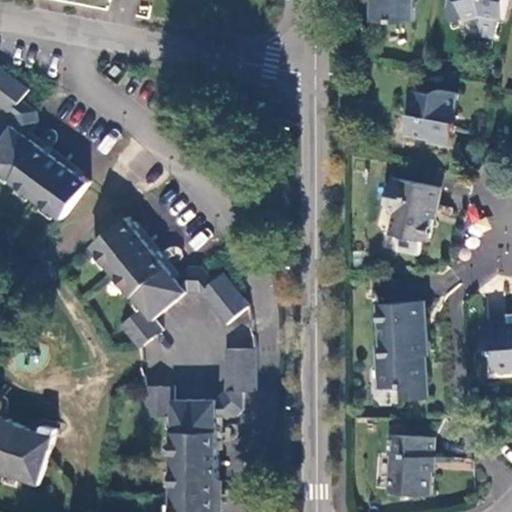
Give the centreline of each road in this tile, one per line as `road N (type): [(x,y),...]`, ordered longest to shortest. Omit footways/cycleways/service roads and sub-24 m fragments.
road 1 (residential): [(323,79),(316,511)]
road 2 (residential): [(227,217),(151,131),(83,82),(94,32)]
road 3 (residential): [(323,79),(94,32)]
